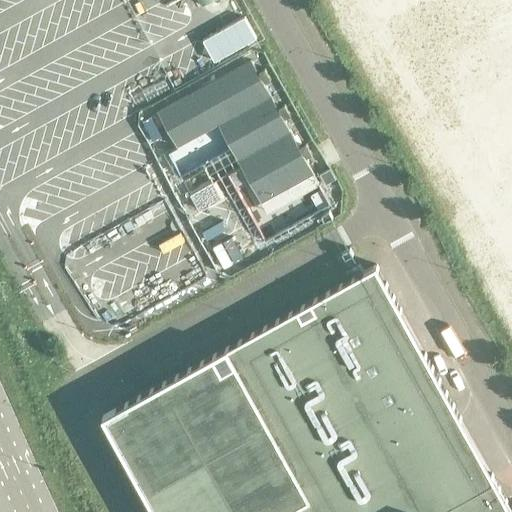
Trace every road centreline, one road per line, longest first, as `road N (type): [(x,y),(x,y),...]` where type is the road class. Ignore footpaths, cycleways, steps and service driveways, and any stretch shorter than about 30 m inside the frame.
road 1 (unclassified): [(386,211),(79,388),(74,430),(119,511)]
road 2 (unclassified): [(386,211),(511,440)]
road 3 (unclassified): [(270,0),(386,211)]
road 4 (unknown): [(459,479),(374,313)]
